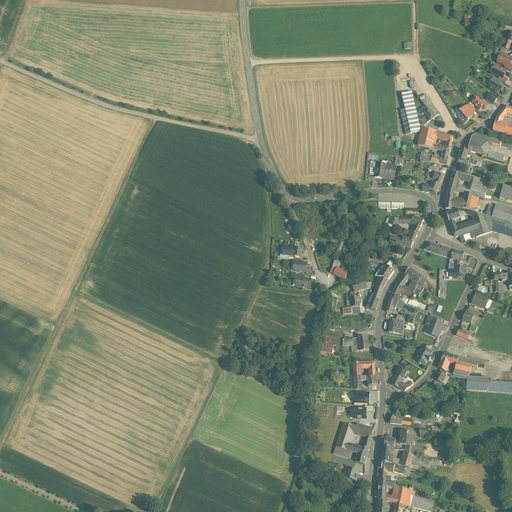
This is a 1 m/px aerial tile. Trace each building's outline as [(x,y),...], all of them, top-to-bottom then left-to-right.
[(511,60),(500,55),(498,60),(503,62),(502,64),(506,66),(509,67),(510,66),(511,60)] [(498,68),(495,67),(492,72),(497,74),(497,75),(500,77),(503,78),(506,72),(498,68)] [(499,84),(492,79),(489,84),(501,92),(504,87),(499,84)] [(420,132),(411,92),(401,94),(404,107),(400,107),(402,118),(406,135),(420,132)] [(497,98),(491,94),(487,99),(493,104),(497,98)] [(439,115),(427,98),(422,102),(425,107),(428,111),(434,119),(439,115)] [(482,102),(480,100),(477,98),(473,101),(476,104),(475,105),(479,110),(482,107),(484,109),(486,107),(482,102)] [(475,110),(469,104),(465,107),(472,113),(475,110)] [(511,108),(506,106),(497,117),(497,118),(502,119),(506,114),(507,114),(511,115),(511,108)] [(425,107),(418,112),(421,116),(422,115),(422,116),(425,113),(428,111),(425,107)] [(465,107),(458,114),(460,116),(458,117),(464,124),(468,121),(468,120),(473,115),(472,113),(465,107)] [(434,119),(428,111),(425,113),(427,116),(430,121),(434,119)] [(500,123),(496,122),(493,131),(504,134),(507,125),(500,123)] [(436,132),(422,129),(418,146),(431,149),(433,144),(436,132)] [(450,136),(437,132),(437,138),(448,141),(450,136)] [(489,137),(475,134),(472,137),(470,144),(486,147),(487,144),(489,137)] [(447,148),(438,146),(436,151),(443,152),(444,153),(449,154),(451,149),(453,138),(450,136),(448,141),(448,142),(447,144),(447,148)] [(502,141),(489,137),(487,144),(500,147),(502,141)] [(511,143),(502,141),(500,147),(509,149),(509,148),(510,144),(511,143)] [(486,147),(470,144),(468,148),(468,150),(479,153),(485,154),(486,147)] [(463,151),(460,150),(457,160),(459,160),(469,163),(469,164),(473,166),(481,168),(482,164),(467,159),(469,152),(463,151)] [(444,153),(443,152),(442,155),(441,159),(437,158),(436,164),(446,166),(448,161),(449,154),(444,153)] [(432,157),(421,154),(420,161),(436,164),(437,158),(432,157)] [(382,164),(380,164),(378,165),(377,165),(376,169),(375,177),(384,179),(386,167),(383,166),(382,164)] [(396,167),(386,165),(386,167),(384,179),(394,181),(396,167)] [(436,173),(433,179),(436,180),(435,183),(439,185),(444,177),(440,175),(440,173),(438,173),(438,174),(436,173)] [(463,175),(461,175),(461,176),(453,173),(451,181),(450,183),(457,185),(459,179),(469,182),(470,182),(472,178),(471,178),(463,175)] [(489,183),(477,179),(476,183),(471,181),(471,182),(470,182),(467,190),(473,192),(485,194),(489,183)] [(435,183),(433,182),(431,188),(429,187),(428,193),(436,195),(439,185),(435,183)] [(511,188),(503,186),(500,199),(511,202),(511,188)] [(472,195),(466,194),(464,201),(463,209),(475,211),(478,197),(472,195)] [(455,200),(453,199),(452,208),(463,209),(464,201),(455,200)] [(511,210),(496,206),(495,208),(492,218),(503,221),(507,222),(511,224),(511,210)] [(495,208),(489,207),(486,216),(492,218),(495,208)] [(458,210),(446,214),(451,227),(454,226),(455,226),(453,221),(467,216),(471,217),(470,212),(458,210)] [(486,216),(470,212),(471,217),(473,223),(478,237),(489,233),(488,229),(492,218),(486,216)] [(424,220),(414,216),(412,218),(411,223),(416,225),(415,229),(419,230),(424,220)] [(492,218),(488,229),(489,233),(491,232),(492,232),(499,234),(503,221),(492,218)] [(399,220),(390,219),(387,229),(394,231),(395,229),(399,220)] [(311,221),(302,225),(306,232),(312,229),(311,225),(313,224),(311,221)] [(507,222),(503,221),(499,234),(511,237),(511,224),(507,222)] [(473,223),(456,229),(455,226),(454,226),(451,227),(455,237),(456,238),(459,237),(461,241),(462,242),(478,237),(473,223)] [(312,229),(306,232),(310,241),(319,237),(316,231),(314,232),(312,229)] [(402,241),(392,237),(390,242),(401,245),(402,241)] [(410,240),(404,238),(402,241),(401,245),(411,249),(412,247),(414,242),(410,240)] [(336,253),(339,254),(345,243),(341,242),(336,253)] [(443,247),(431,243),(428,244),(424,250),(439,256),(443,247)] [(447,249),(443,247),(439,256),(450,259),(452,260),(453,252),(453,251),(451,250),(451,249),(448,248),(447,249)] [(302,250),(285,248),(284,255),(284,256),(287,256),(287,257),(289,257),(302,258),(302,250)] [(453,252),(452,260),(451,261),(454,261),(458,262),(463,262),(464,254),(462,253),(459,252),(459,253),(453,252)] [(302,264),(295,263),(295,264),(294,272),(306,273),(307,264),(302,264)] [(382,272),(378,277),(382,278),(388,280),(394,272),(386,265),(382,272)] [(343,268),(341,272),(347,276),(348,276),(351,271),(347,270),(343,268)] [(419,276),(410,269),(402,280),(405,283),(409,278),(414,282),(419,276)] [(461,274),(457,273),(457,272),(453,272),(453,271),(448,271),(448,277),(455,277),(455,279),(457,279),(457,277),(465,278),(466,275),(461,274)] [(341,272),(340,272),(338,277),(344,281),(347,276),(341,272)] [(511,274),(508,275),(502,275),(502,279),(502,281),(509,280),(509,287),(511,286),(511,274)] [(419,276),(414,282),(417,284),(418,285),(421,287),(426,281),(419,276)] [(382,278),(377,286),(383,289),(388,280),(382,278)] [(304,280),(298,279),(298,280),(297,287),(310,289),(311,281),(304,280)] [(365,283),(352,287),(353,290),(354,290),(353,290),(354,291),(354,293),(367,288),(365,283)] [(399,283),(395,288),(393,294),(397,296),(399,290),(402,287),(403,286),(399,283)] [(421,287),(418,285),(417,287),(414,294),(413,295),(419,298),(426,302),(430,295),(431,293),(421,287)] [(377,286),(373,295),(380,298),(383,289),(377,286)] [(414,294),(402,287),(399,290),(403,292),(402,293),(411,298),(413,295),(414,294)] [(397,296),(393,294),(392,294),(393,294),(389,304),(387,312),(392,313),(393,309),(392,308),(393,303),(397,305),(397,302),(399,297),(397,296)] [(412,300),(401,294),(399,297),(397,302),(405,306),(411,308),(415,309),(417,310),(427,313),(430,307),(413,299),(412,300)] [(489,300),(476,294),(472,303),(477,306),(478,305),(485,309),(485,308),(488,309),(488,308),(489,308),(492,302),(489,300)] [(359,298),(354,298),(354,295),(350,295),(351,298),(350,298),(351,307),(360,307),(359,298)] [(379,301),(372,299),(370,304),(368,309),(369,309),(376,311),(379,301)] [(411,308),(405,306),(403,310),(402,312),(408,315),(411,308)] [(415,309),(411,308),(408,315),(414,317),(417,310),(415,309)] [(466,312),(463,321),(471,324),(475,315),(474,315),(466,312)] [(443,325),(429,319),(426,326),(428,327),(426,334),(438,338),(443,325)] [(392,323),(391,323),(389,333),(402,335),(399,334),(400,329),(401,330),(402,325),(403,325),(392,323)] [(472,325),(469,331),(475,333),(478,327),(472,325)] [(339,333),(329,331),(330,328),(327,328),(323,345),(328,346),(329,343),(332,344),(333,339),(337,340),(339,333)] [(470,334),(459,330),(457,335),(468,340),(470,334)] [(367,337),(349,339),(349,342),(349,343),(353,343),(353,347),(354,347),(368,345),(367,337)] [(329,343),(328,346),(323,345),(322,351),(331,353),(333,344),(332,344),(329,343)] [(429,352),(422,348),(422,349),(416,360),(419,362),(418,362),(419,364),(420,364),(422,364),(425,365),(431,353),(429,352)] [(459,358),(445,354),(441,361),(446,363),(456,365),(459,358)] [(473,361),(459,358),(456,365),(455,371),(470,375),(473,366),(473,361)] [(403,369),(401,368),(397,376),(403,379),(409,368),(405,366),(403,369)] [(469,377),(470,375),(455,371),(453,377),(467,380),(468,377),(469,377)] [(446,376),(439,373),(435,380),(442,384),(443,383),(446,385),(449,378),(446,377),(446,376)] [(403,379),(397,376),(392,385),(399,389),(402,384),(401,383),(403,379)] [(370,377),(369,377),(367,377),(368,386),(377,384),(375,377),(370,377)] [(487,381),(467,380),(466,391),(487,392),(487,381)] [(410,382),(406,386),(403,391),(405,392),(410,388),(413,385),(410,382)] [(511,383),(492,382),(492,393),(511,394),(511,383)] [(368,403),(369,393),(355,393),(355,402),(368,403)] [(365,409),(354,409),(354,418),(365,419),(366,415),(365,415),(365,413),(366,413),(366,412),(366,409),(365,409)] [(396,416),(394,415),(390,424),(405,426),(405,421),(403,420),(403,419),(398,418),(396,418),(396,416)] [(348,425),(344,424),(342,430),(353,434),(353,433),(366,437),(365,444),(370,445),(371,438),(374,429),(357,424),(357,427),(348,425)] [(424,429),(420,428),(419,434),(420,434),(420,438),(426,439),(427,429),(424,429)] [(353,434),(342,430),(336,447),(346,450),(351,452),(353,445),(350,444),(353,434)] [(414,434),(402,432),(400,441),(396,441),(395,445),(408,446),(412,447),(414,434)] [(396,440),(385,439),(384,447),(390,449),(394,450),(395,445),(396,441),(396,440)] [(363,448),(357,446),(355,453),(358,454),(366,457),(369,449),(364,447),(363,448)] [(336,447),(333,454),(350,460),(353,452),(351,452),(346,450),(336,447)] [(390,452),(383,451),(382,462),(392,465),(392,464),(393,460),(391,460),(392,457),(389,457),(390,452)] [(366,457),(358,454),(356,462),(365,464),(366,457)] [(407,454),(405,454),(402,461),(401,466),(410,469),(412,460),(414,456),(411,456),(407,454)] [(437,461),(418,457),(417,461),(417,462),(419,466),(435,470),(437,461)] [(392,465),(382,462),(381,474),(386,475),(387,471),(394,472),(395,468),(395,465),(392,465)] [(358,471),(348,468),(346,468),(345,471),(346,472),(347,473),(345,477),(356,481),(357,479),(357,478),(356,478),(358,471)] [(386,475),(381,474),(380,480),(385,481),(386,481),(390,482),(392,479),(386,477),(386,475)] [(385,481),(380,480),(379,486),(379,491),(385,492),(385,487),(387,488),(388,486),(394,487),(395,487),(395,486),(396,484),(393,483),(390,482),(386,481),(385,481)] [(398,482),(394,481),(393,483),(396,484),(395,486),(400,488),(405,489),(406,486),(400,484),(398,482)] [(405,489),(400,488),(398,494),(398,495),(397,499),(396,504),(403,505),(403,506),(409,507),(411,497),(413,492),(405,489)] [(384,496),(379,495),(379,500),(388,502),(396,504),(397,499),(384,496)] [(414,497),(411,497),(409,507),(427,511),(431,511),(434,504),(417,499),(414,498),(414,497)]
